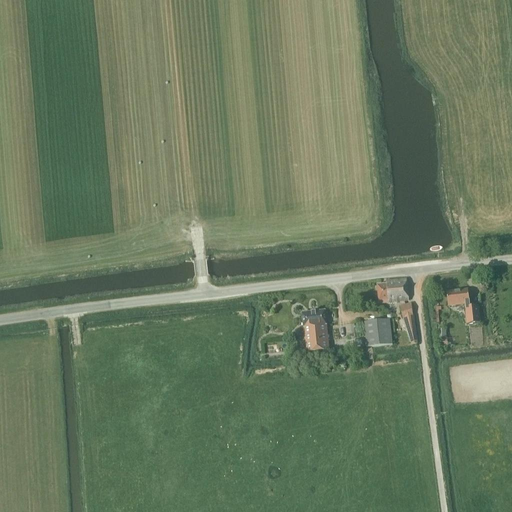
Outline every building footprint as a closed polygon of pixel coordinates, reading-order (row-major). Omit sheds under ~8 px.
[(379,305),(408,301),(405,280),(386,282),(386,284),(376,285),(379,305)] [(469,307),(467,290),(446,292),(448,307),(464,306),(466,325),(480,324),(478,306),(469,307)] [(413,317),(411,304),(399,307),(402,320),(406,319),(412,340),(416,339),(413,317)] [(306,352),(329,350),(324,312),(302,314),(306,352)] [(392,346),(390,321),(363,323),(366,348),(392,346)] [(446,339),(446,330),(438,330),(438,339),(446,339)]
